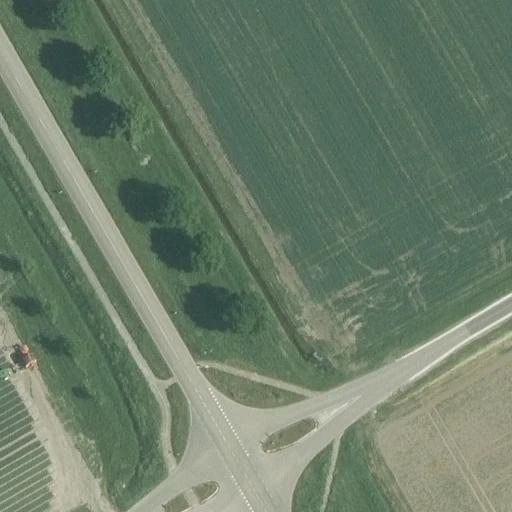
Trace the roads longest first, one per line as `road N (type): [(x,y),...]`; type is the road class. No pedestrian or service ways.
road 1 (tertiary): [(0,62),(228,451)]
road 2 (unclassified): [(344,405),(511,307)]
road 3 (unclassified): [(344,405),(302,411),(228,451)]
road 4 (unclassified): [(252,489),(344,405)]
